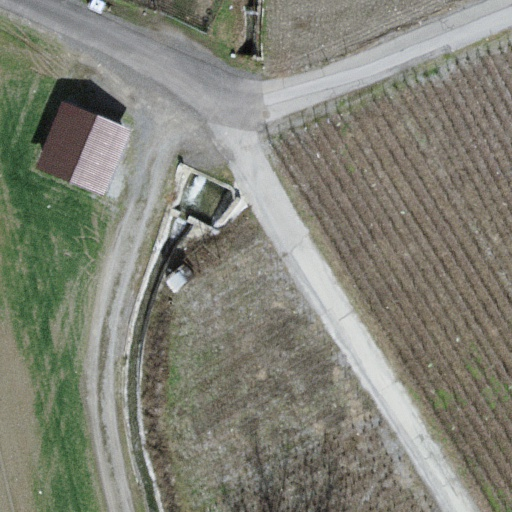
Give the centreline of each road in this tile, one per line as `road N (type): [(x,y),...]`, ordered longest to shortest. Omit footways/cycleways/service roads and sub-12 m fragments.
road 1 (track): [(473,511),(431,460),(213,103)]
road 2 (track): [(511,3),(299,84),(213,103)]
road 3 (track): [(213,103),(0,5)]
